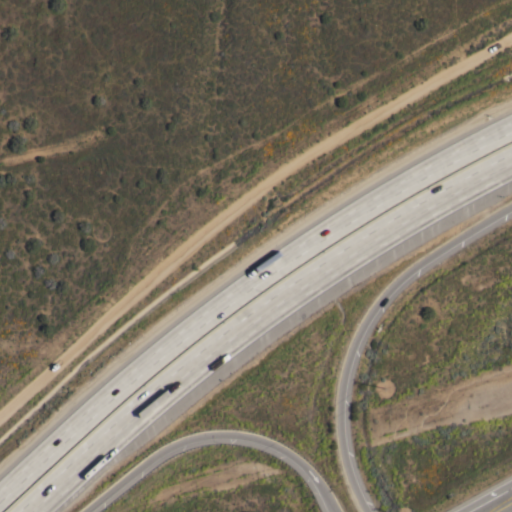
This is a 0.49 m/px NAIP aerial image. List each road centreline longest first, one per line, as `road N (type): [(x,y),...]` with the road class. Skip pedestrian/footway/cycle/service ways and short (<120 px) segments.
road 1 (residential): [(0,412),(277,182),(511,45)]
road 2 (motorway): [(511,128),(290,253),(148,360),(0,493)]
road 3 (motorway): [(34,511),(262,312),(376,235),(511,164)]
road 4 (motorway): [(370,511),(354,480),(344,407),(363,336),(405,277),(511,209)]
road 5 (motorway): [(84,511),(171,450),(222,435),(250,437),(296,458),(337,511)]
